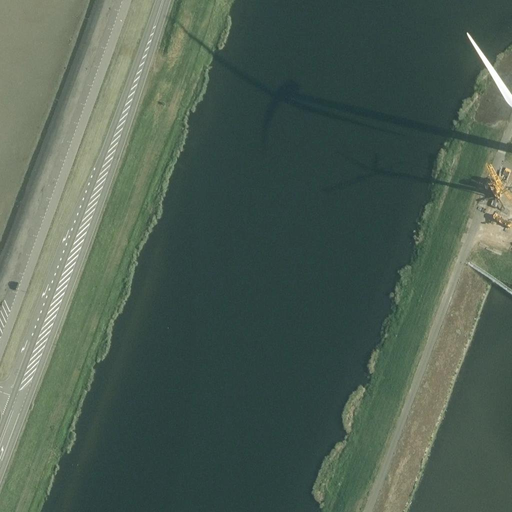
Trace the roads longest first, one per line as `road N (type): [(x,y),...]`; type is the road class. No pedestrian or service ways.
road 1 (trunk): [(14,398),(159,0)]
road 2 (unclassified): [(367,511),(510,127)]
road 3 (unclassified): [(0,349),(124,0)]
